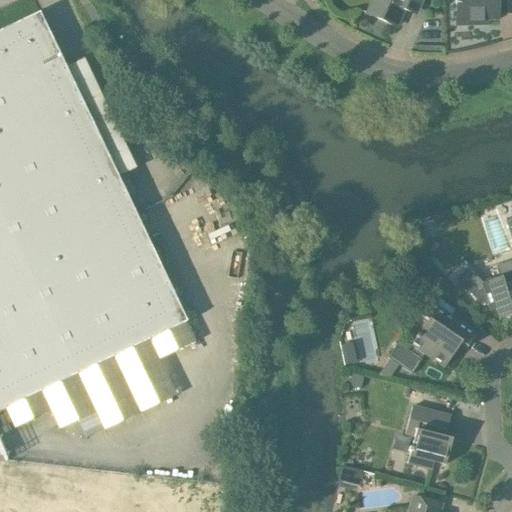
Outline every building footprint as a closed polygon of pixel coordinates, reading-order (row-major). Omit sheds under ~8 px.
[(373,0),(367,14),(396,27),(404,9),(417,15),(423,0),(373,0)] [(511,0),(455,0),(456,26),(477,25),(477,20),(498,20),(498,14),(511,13),(511,0)] [(40,13),(0,31),(0,412),(42,392),(51,410),(67,403),(59,385),(188,323),(40,13)] [(501,279),(483,285),(467,269),(456,280),(481,305),(488,302),(490,309),(491,308),(492,311),(497,309),(500,319),(511,314),(511,262),(498,267),(501,279)] [(442,283),(423,264),(416,272),(434,291),(442,283)] [(398,344),(388,358),(412,375),(422,360),(420,359),(425,353),(445,367),(461,343),(468,348),(477,335),(450,317),(455,310),(432,294),(418,314),(428,321),(419,334),(418,334),(415,337),(416,338),(412,344),(416,346),(411,353),(398,344)] [(352,321),(360,363),(379,360),(371,317),(352,321)] [(352,375),(349,386),(360,389),(363,378),(352,375)] [(412,407),(405,435),(414,437),(411,448),(409,448),(408,452),(410,452),(407,464),(432,470),(434,462),(445,465),(452,440),(445,438),(450,417),(412,407)] [(8,424),(1,427),(5,434),(12,431),(8,424)] [(57,511),(0,491),(0,511),(57,511)] [(439,511),(442,505),(412,497),(408,511),(439,511)]
